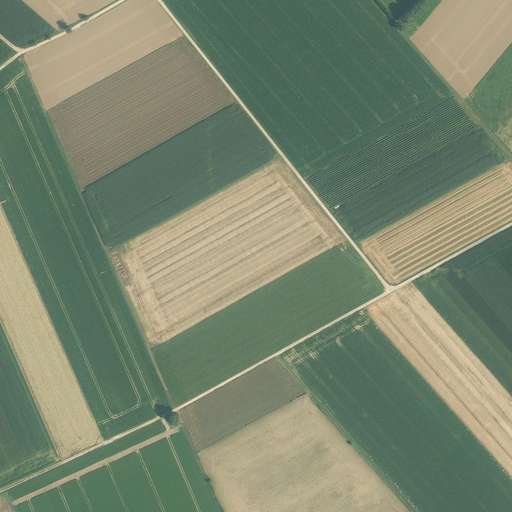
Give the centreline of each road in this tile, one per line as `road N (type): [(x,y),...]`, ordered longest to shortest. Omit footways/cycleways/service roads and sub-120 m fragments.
road 1 (track): [(18,54),(177,414)]
road 2 (track): [(394,294),(158,0)]
road 3 (track): [(276,359),(177,415),(0,496)]
road 4 (track): [(511,158),(372,0)]
road 5 (track): [(276,359),(412,511)]
road 6 (track): [(394,294),(276,359)]
road 7 (track): [(394,294),(511,229)]
